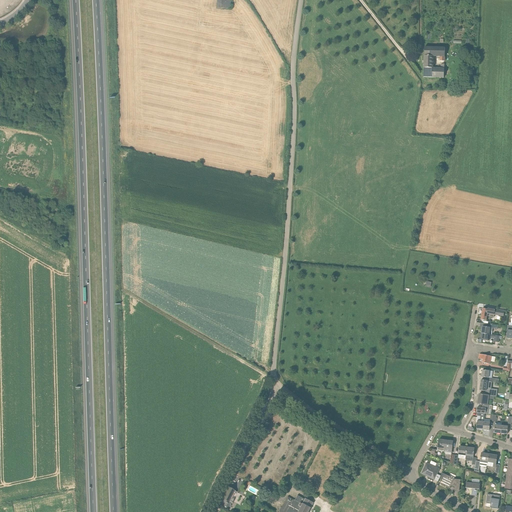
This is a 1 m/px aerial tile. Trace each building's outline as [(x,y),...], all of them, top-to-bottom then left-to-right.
[(444,61),(445,48),(424,48),(423,77),(444,78),(444,68),(444,64),(441,64),(441,68),(433,68),(433,57),(440,57),(440,61),(444,61)] [(488,308),(487,309),(483,308),(481,320),(486,321),(487,316),(493,317),(494,315),(504,316),(505,311),(495,309),(488,308)] [(482,327),(481,333),(489,334),(490,331),(492,331),(493,328),(498,329),(498,325),(487,324),(486,327),(482,327)] [(494,341),(495,341),(498,342),(499,336),(490,335),(489,334),(481,333),(481,339),(482,340),(489,341),(489,338),(494,338),(494,341)] [(482,363),(490,364),(492,356),(479,354),(479,359),(483,360),(482,363)] [(489,371),(482,370),(481,377),(488,378),(489,371)] [(487,391),(487,395),(489,396),(495,397),(496,393),(493,392),(494,389),(491,389),(492,382),(489,381),(481,380),(480,390),(487,391)] [(489,396),(487,395),(485,395),(479,394),(478,404),(482,404),(482,408),(489,409),(489,405),(488,405),(489,396)] [(437,451),(444,452),(446,440),(439,440),(437,451)] [(453,441),(446,440),(444,452),(451,453),(453,441)] [(461,459),(465,459),(467,447),(459,446),(458,455),(462,455),(461,459)] [(473,457),(475,448),(467,447),(465,459),(470,460),(470,456),(473,457)] [(480,461),(488,462),(489,454),(481,453),(481,457),(480,457),(480,461)] [(488,462),(493,463),(496,463),(497,455),(489,454),(488,462)] [(427,477),(428,477),(434,480),(439,469),(426,463),(422,472),(428,475),(427,477)] [(442,480),(441,483),(447,486),(447,487),(450,488),(451,485),(455,487),(454,491),(459,491),(461,480),(454,479),(450,477),(442,473),(439,479),(442,480)] [(466,482),(466,486),(468,486),(468,488),(472,489),(471,495),(477,496),(478,489),(479,490),(480,484),(466,482)] [(233,499),(233,498),(235,499),(238,492),(229,488),(223,499),(226,500),(223,506),(229,509),(231,505),(230,505),(231,503),(232,503),(234,500),(233,499)] [(497,496),(492,495),(487,494),(486,503),(491,504),(490,508),(498,509),(499,499),(497,499),(497,496)] [(308,511),(313,503),(305,499),(297,496),(295,498),(295,500),(288,497),(282,508),(281,507),(279,511),(280,511),(279,511),(308,511)]
